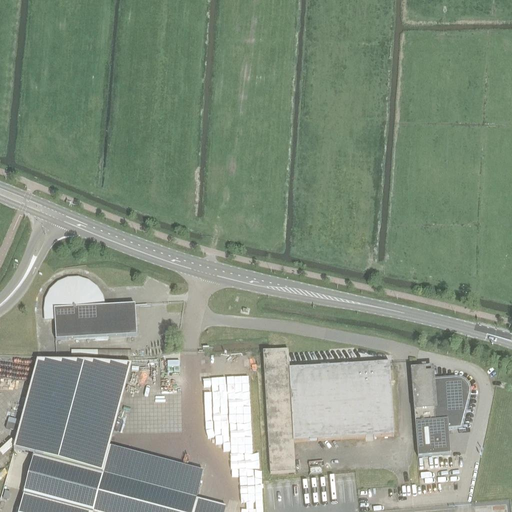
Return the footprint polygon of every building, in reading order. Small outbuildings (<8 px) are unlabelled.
[(54,321),(55,341),(55,342),(136,337),(135,306),(103,308),(100,298),(95,290),(87,284),(77,281),(68,282),(59,286),(51,292),(47,301),(46,311),(46,321),(54,321)] [(270,475),(295,473),(293,443),(394,437),(389,364),(289,370),(287,352),(262,353),(270,475)] [(169,360),(170,376),(182,375),(181,359),(169,360)] [(224,511),(225,508),(222,507),(196,500),(203,473),(184,468),(109,448),(131,366),(37,362),(13,450),(34,456),(33,457),(22,497),(20,509),(19,511),(224,511)] [(432,382),(431,374),(416,376),(415,370),(410,371),(413,413),(414,413),(417,459),(450,456),(448,430),(460,429),(468,396),(469,391),(467,387),(464,383),(460,381),(455,380),(432,382)]
